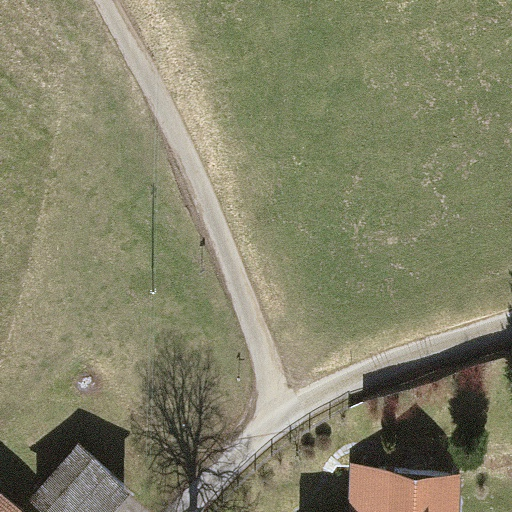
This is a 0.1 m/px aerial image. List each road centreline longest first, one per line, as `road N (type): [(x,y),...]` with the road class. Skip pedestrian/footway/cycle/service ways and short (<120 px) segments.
road 1 (track): [(97,0),(172,131),(279,417)]
road 2 (track): [(279,417),(511,322)]
